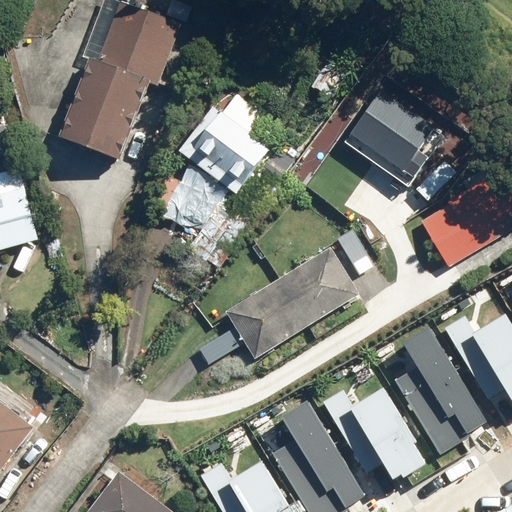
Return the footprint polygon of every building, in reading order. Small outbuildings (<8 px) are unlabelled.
[(92,59),(63,139),(126,161),(154,82),(163,85),(186,22),(124,0),(107,0),(87,57),(92,59)] [(386,88),(347,143),(411,189),(451,133),(386,88)] [(218,103),(183,148),(240,192),(275,147),(256,133),(270,116),(241,94),(228,110),(218,103)] [(12,124),(0,128),(0,157),(21,150),(12,124)] [(472,192),(426,222),(454,266),(511,229),(511,174),(502,157),(465,181),(472,192)] [(0,250),(43,239),(25,169),(0,175),(0,250)] [(216,185),(196,206),(207,217),(228,197),(216,185)] [(357,228),(339,238),(362,275),(379,264),(357,228)] [(335,246),(229,311),(239,326),(204,347),(214,364),(250,341),(261,359),(365,295),(335,246)] [(467,312),(447,323),(489,397),(508,386),(511,392),(511,318),(509,313),(478,330),(467,312)] [(422,360),(400,373),(450,460),(474,446),(469,436),(478,431),(475,427),(491,418),(435,322),(408,337),(422,360)] [(346,384),(325,395),(367,469),(387,458),(396,476),(405,471),(407,474),(430,462),(387,385),(356,403),(346,384)] [(0,479),(44,421),(0,387),(0,479)] [(297,435),(274,448),(311,511),(344,511),(352,506),(350,502),(366,492),(310,396),(283,412),(297,435)] [(224,459),(204,470),(227,511),(294,511),(265,460),(234,477),(224,459)] [(179,511),(120,468),(88,511),(179,511)]
